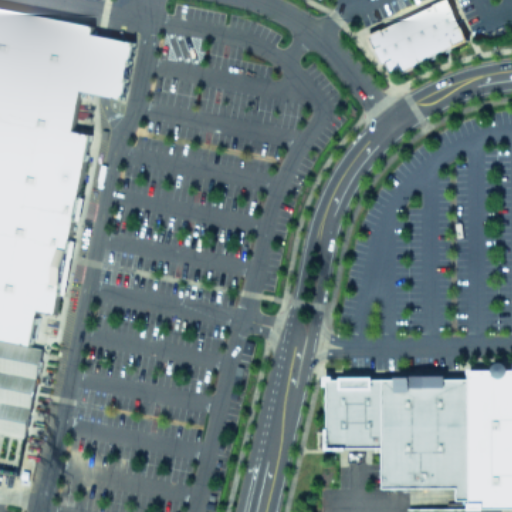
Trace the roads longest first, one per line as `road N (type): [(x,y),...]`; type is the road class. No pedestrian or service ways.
road 1 (tertiary): [(325,214),(391,123),(448,89),(511,75)]
road 2 (tertiary): [(258,511),(292,369)]
road 3 (tertiary): [(325,214),(306,249),(292,322),(298,341)]
road 4 (tertiary): [(298,341),(311,326),(325,214)]
